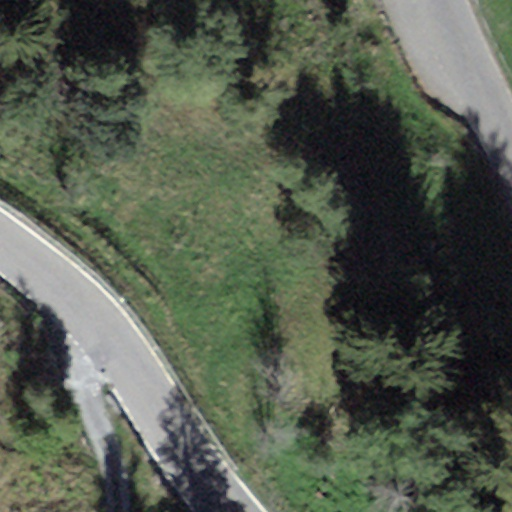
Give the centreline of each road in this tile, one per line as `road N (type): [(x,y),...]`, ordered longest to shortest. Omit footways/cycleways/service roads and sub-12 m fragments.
road 1 (unclassified): [(78,305),(158,388),(201,483),(223,511)]
road 2 (unclassified): [(78,305),(65,322),(62,347),(108,444),(118,511)]
road 3 (unclassified): [(511,170),(462,94),(424,0)]
